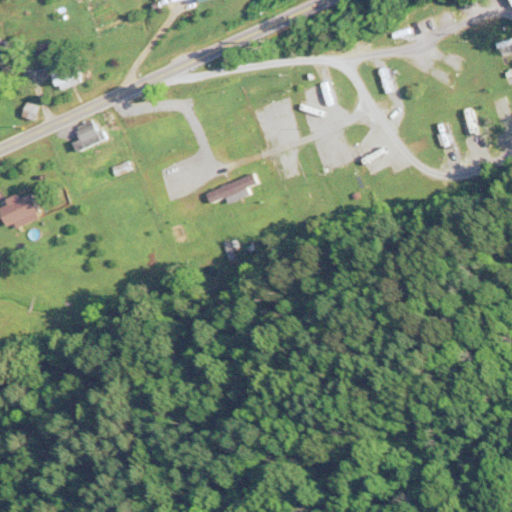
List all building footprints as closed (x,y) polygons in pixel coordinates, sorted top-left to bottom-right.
[(485,15),(511,1),(511,0),(487,0),(480,4),(485,15)] [(415,33),(412,27),(391,38),(394,44),(415,33)] [(437,98),(448,102),(468,57),(457,52),(437,98)] [(87,81),(72,53),(51,64),(66,92),(87,81)] [(300,104),(303,113),(346,98),(342,88),(317,97),(314,89),(306,92),(309,100),(300,104)] [(511,137),(511,109),(510,103),(503,104),(511,138),(511,137)] [(241,121),(245,130),(287,113),(283,104),(241,121)] [(37,120),(37,107),(26,107),(26,120),(37,120)] [(485,148),(474,107),(465,109),(476,151),(485,148)] [(84,141),(77,144),(80,153),(106,144),(99,121),(80,127),(84,141)] [(232,134),(228,124),(185,141),(189,150),(232,134)] [(328,160),(333,170),(379,149),(374,139),(328,160)] [(270,185),(274,194),(315,176),(311,167),(270,185)] [(210,194),(214,204),(261,185),(257,175),(210,194)] [(1,209),(12,229),(43,212),(33,192),(1,209)] [(206,226),(209,218),(163,203),(161,211),(206,226)]
